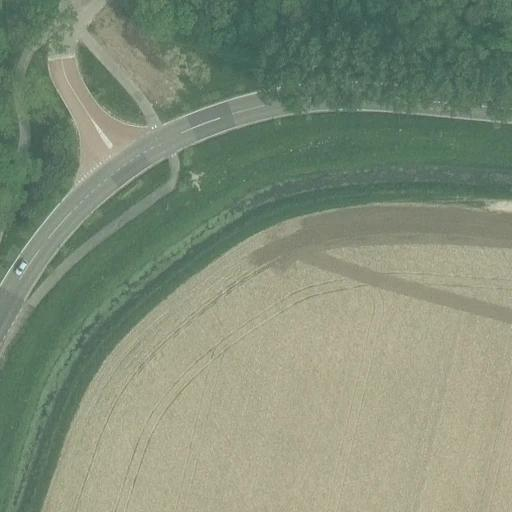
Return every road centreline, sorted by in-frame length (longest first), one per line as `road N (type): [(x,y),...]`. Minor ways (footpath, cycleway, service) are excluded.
road 1 (track): [(31,511),(66,402),(86,368),(160,299),(331,217),(485,205)]
road 2 (secondary): [(511,110),(372,96),(297,99),(199,125),(124,165)]
road 3 (secondary): [(124,165),(49,236),(0,312)]
road 4 (unclassified): [(124,165),(66,81),(63,26)]
